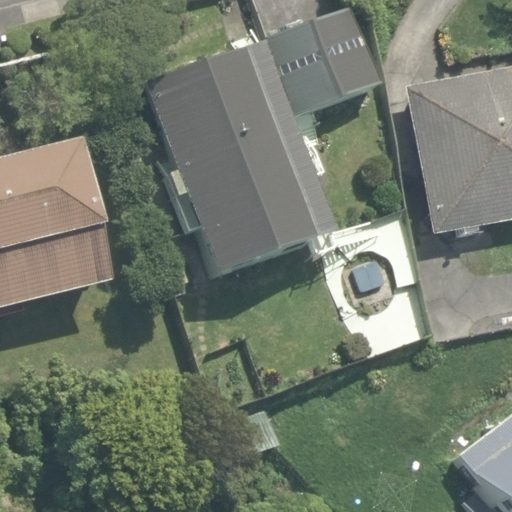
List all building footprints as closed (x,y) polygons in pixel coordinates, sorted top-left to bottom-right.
[(259,42),(287,122),(367,95),(339,15),(259,42)] [(138,86),(203,282),(321,243),(256,47),(138,86)] [(511,70),(399,93),(423,240),(454,236),(455,241),(468,239),(467,234),(511,226),(511,70)] [(0,165),(0,314),(94,293),(60,151),(0,165)] [(511,511),(511,412),(449,460),(487,511),(511,511)] [(237,422),(248,455),(270,447),(259,414),(237,422)]
